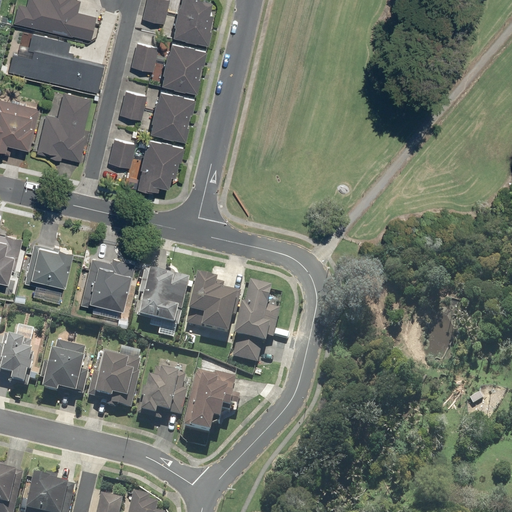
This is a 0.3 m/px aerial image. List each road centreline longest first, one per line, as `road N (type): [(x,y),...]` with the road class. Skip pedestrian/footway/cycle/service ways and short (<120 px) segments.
road 1 (tertiary): [(192,232),(294,259),(316,290),(297,385),(207,491)]
road 2 (residential): [(192,232),(252,0)]
road 3 (residential): [(0,420),(152,458),(207,491)]
road 4 (residential): [(84,209),(131,0)]
